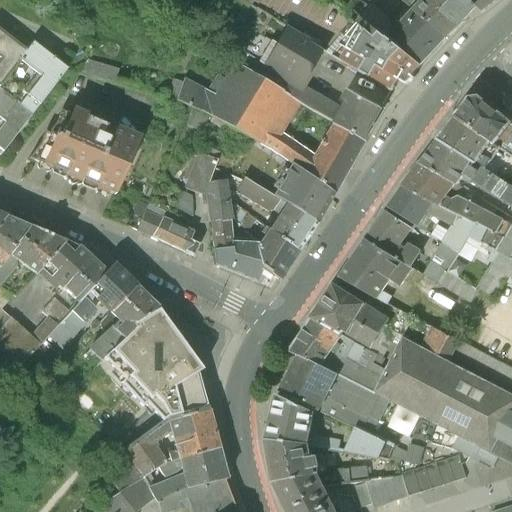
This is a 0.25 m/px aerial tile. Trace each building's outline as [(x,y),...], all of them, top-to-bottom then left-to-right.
[(92,5),(89,0),(85,0),(81,3),(85,9),(92,5)] [(402,0),(416,10),(424,0),(402,0)] [(450,39),(477,7),(469,0),(424,0),(416,10),(450,39)] [(469,0),(477,7),(484,12),(497,0),(469,0)] [(424,69),(450,39),(416,10),(390,40),(424,69)] [(351,51),(344,63),(395,92),(407,71),(416,76),(424,69),(390,40),(363,20),(339,45),(351,51)] [(287,27),(266,64),(303,86),(325,48),(287,27)] [(0,34),(0,86),(18,63),(25,54),(0,34)] [(32,45),(25,54),(18,63),(40,80),(19,107),(18,109),(31,119),(67,72),(32,45)] [(300,102),(334,122),(342,108),(303,86),(266,64),(239,49),(231,63),(300,102)] [(114,85),(119,72),(87,62),(83,75),(114,85)] [(272,149),(294,165),(335,194),(365,140),(334,122),(314,156),(281,133),(300,102),(231,63),(214,94),(183,78),(178,99),(209,114),(272,149)] [(351,91),(342,108),(334,122),(365,140),(383,109),(351,91)] [(19,107),(0,93),(0,122),(4,126),(0,131),(0,153),(3,156),(31,119),(18,109),(19,107)] [(468,101),(453,121),(489,144),(494,147),(510,126),(477,100),(468,101)] [(60,113),(54,126),(27,160),(68,178),(67,182),(81,188),(83,185),(99,192),(97,195),(108,199),(109,195),(114,197),(139,140),(112,129),(110,133),(97,128),(99,123),(75,112),(72,118),(60,113)] [(453,121),(437,144),(469,165),(474,166),(489,144),(453,121)] [(176,131),(161,125),(155,142),(169,147),(176,131)] [(494,147),(511,159),(511,127),(510,126),(494,147)] [(460,179),(469,165),(437,144),(419,169),(453,188),(460,179)] [(207,193),(211,222),(230,220),(226,181),(209,183),(217,160),(196,152),(185,186),(207,193)] [(294,165),(274,196),(280,200),(290,205),(318,224),(335,194),(294,165)] [(511,190),(474,166),(469,165),(460,179),(511,210),(511,190)] [(419,169),(404,189),(433,205),(439,208),(444,201),(453,188),(419,169)] [(272,213),(280,200),(274,196),(243,177),(235,191),(272,213)] [(404,189),(390,209),(415,226),(419,228),(426,216),(433,205),(404,189)] [(192,198),(182,193),(175,211),(193,219),(192,198)] [(452,228),(422,277),(470,305),(477,293),(447,273),(467,241),(478,246),(484,234),(494,238),(502,222),(455,200),(449,204),(444,201),(439,208),(433,205),(426,216),(452,228)] [(132,215),(142,220),(145,214),(148,207),(137,202),(132,215)] [(290,205),(272,231),(300,252),(318,224),(290,205)] [(148,207),(145,214),(163,221),(166,214),(148,206),(148,207)] [(390,209),(366,242),(411,268),(422,253),(410,245),(406,250),(401,247),(415,226),(390,209)] [(137,232),(154,240),(163,221),(145,214),(142,220),(137,232)] [(0,265),(1,267),(10,258),(32,229),(8,219),(0,228),(0,265)] [(213,247),(234,245),(230,220),(211,222),(213,247)] [(194,235),(163,221),(154,240),(186,254),(194,235)] [(511,227),(476,290),(494,301),(504,283),(511,288),(511,264),(508,263),(511,257),(511,227)] [(64,243),(32,229),(10,258),(18,264),(35,276),(36,275),(64,243)] [(263,244),(258,244),(264,267),(282,282),(300,252),(272,231),(263,244)] [(414,271),(411,268),(366,242),(333,288),(365,308),(368,310),(389,280),(402,289),(414,271)] [(58,286),(77,304),(104,274),(77,248),(64,243),(36,275),(53,291),(58,286)] [(258,244),(234,245),(213,247),(215,264),(260,283),(264,267),(258,244)] [(0,265),(0,284),(18,264),(10,258),(1,267),(0,265)] [(109,314),(134,287),(112,265),(104,274),(77,304),(68,313),(47,336),(61,350),(84,325),(82,322),(93,310),(87,305),(92,297),(109,314)] [(0,330),(10,320),(0,311),(0,309),(13,294),(0,287),(0,330)] [(157,310),(134,287),(109,314),(118,323),(88,351),(99,362),(102,359),(133,330),(130,326),(157,310)] [(342,343),(345,338),(365,308),(333,288),(308,324),(338,341),(342,343)] [(33,334),(33,340),(39,345),(47,336),(68,313),(53,300),(42,312),(48,317),(33,334)] [(368,310),(365,308),(345,338),(367,353),(388,322),(368,310)] [(102,359),(122,381),(118,385),(141,408),(144,405),(152,413),(161,422),(166,418),(205,408),(203,399),(196,374),(201,371),(157,310),(130,326),(133,330),(102,359)] [(0,351),(19,369),(39,345),(33,340),(10,320),(0,330),(0,351)] [(413,321),(401,345),(447,369),(459,345),(413,321)] [(319,369),(338,341),(308,324),(287,354),(298,359),(319,369)] [(375,358),(367,353),(345,338),(342,343),(338,341),(319,369),(335,378),(374,396),(386,373),(371,366),(375,358)] [(401,345),(386,373),(374,396),(388,404),(511,467),(511,423),(507,421),(511,411),(511,402),(447,369),(401,345)] [(511,372),(459,345),(447,369),(511,402),(511,372)] [(335,378),(319,369),(298,359),(275,400),(312,417),(315,418),(318,413),(335,378)] [(374,396),(335,378),(318,413),(353,431),(360,434),(367,420),(377,425),(388,404),(374,396)] [(275,400),(265,446),(304,450),(307,437),(312,417),(275,400)] [(177,460),(216,449),(205,408),(166,418),(161,422),(121,452),(133,468),(142,479),(156,469),(164,464),(152,445),(170,433),(175,452),(166,454),(168,463),(177,460)] [(13,429),(8,435),(15,441),(18,441),(24,434),(17,428),(13,429)] [(337,439),(347,444),(352,435),(342,430),(337,439)] [(384,446),(360,434),(353,431),(352,435),(347,444),(342,455),(376,463),(384,446)] [(340,442),(307,437),(304,450),(308,450),(338,454),(340,442)] [(265,446),(272,485),(275,484),(313,478),(312,473),(318,472),(315,458),(309,459),(308,450),(304,450),(265,446)] [(422,450),(409,447),(405,464),(417,467),(422,450)] [(405,453),(395,448),(389,461),(399,466),(405,453)] [(181,475),(186,490),(224,479),(216,449),(177,460),(180,470),(181,475)] [(156,469),(163,479),(175,473),(180,470),(177,460),(168,463),(164,464),(156,469)] [(334,471),(335,485),(351,483),(350,478),(369,476),(368,467),(334,471)] [(111,482),(117,494),(142,479),(133,468),(111,482)] [(186,490),(181,475),(148,489),(153,499),(155,503),(170,495),(186,490)] [(289,511),(335,511),(319,477),(313,478),(275,484),(289,511)] [(403,477),(366,486),(372,505),(373,511),(408,498),(403,477)] [(102,504),(107,510),(108,511),(136,511),(153,499),(148,489),(142,479),(117,494),(102,504)] [(173,511),(188,507),(189,511),(234,511),(223,481),(225,480),(224,479),(186,490),(170,495),(155,503),(157,511),(173,511)] [(360,509),(372,505),(366,486),(354,489),(360,509)] [(157,511),(155,503),(153,499),(136,511),(157,511)]
